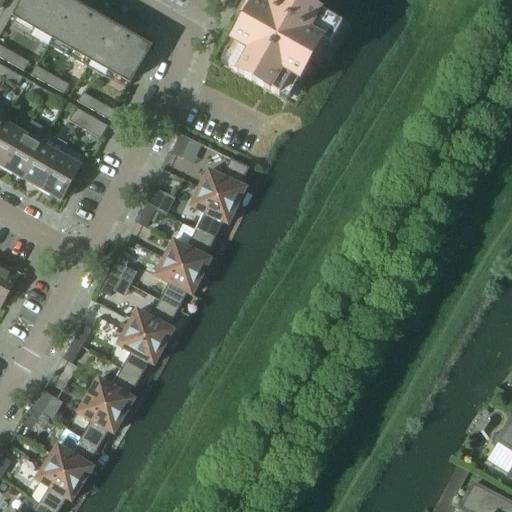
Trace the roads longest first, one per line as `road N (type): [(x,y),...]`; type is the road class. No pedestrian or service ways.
road 1 (unclassified): [(228,511),(511,34)]
road 2 (residential): [(148,9),(187,32),(187,41),(83,260)]
road 3 (residential): [(83,260),(0,401)]
